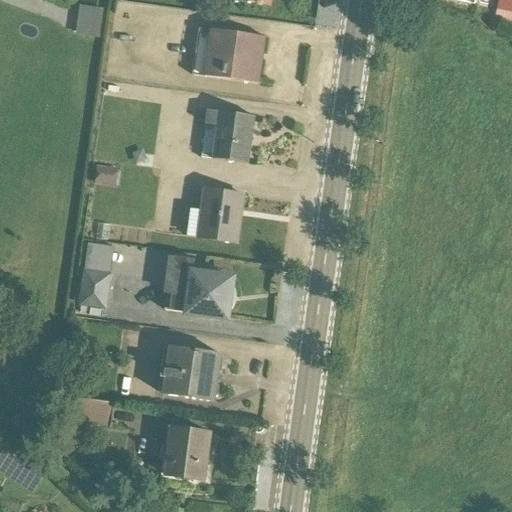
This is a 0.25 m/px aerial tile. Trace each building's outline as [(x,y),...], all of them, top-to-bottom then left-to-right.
[(220,0),(220,4),(271,11),(272,0),(220,0)] [(441,0),(441,3),(468,8),(470,0),(477,0),(482,1),(482,0),(441,0)] [(75,38),(98,42),(102,12),(79,9),(75,38)] [(199,32),(192,78),(259,88),(266,42),(199,32)] [(255,120),(207,113),(205,128),(207,128),(202,161),(248,168),(255,120)] [(98,168),(95,188),(114,190),(117,171),(98,168)] [(190,220),(187,239),(197,241),(196,243),(238,249),(246,198),(203,192),(200,213),(185,211),(184,220),(190,220)] [(83,273),(78,309),(106,313),(115,251),(88,247),(84,273),(83,273)] [(165,313),(227,322),(232,282),(212,279),(213,272),(194,269),(195,263),(169,260),(163,297),(167,297),(165,313)] [(163,387),(162,399),(216,407),(223,358),(222,358),(169,351),(167,362),(164,361),(160,387),(163,387)] [(49,425),(110,432),(114,407),(53,396),(49,425)] [(213,437),(169,429),(161,477),(164,478),(164,482),(206,488),(213,437)]
